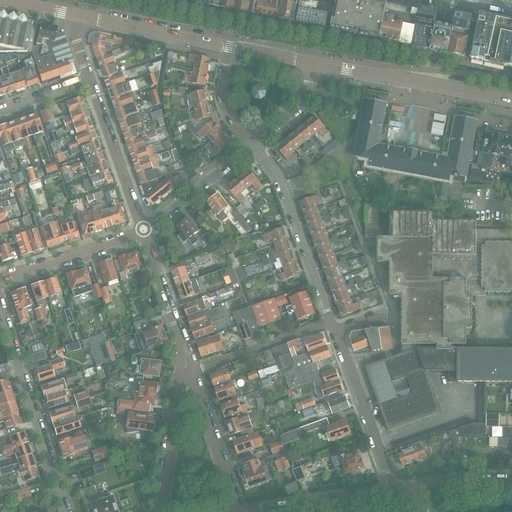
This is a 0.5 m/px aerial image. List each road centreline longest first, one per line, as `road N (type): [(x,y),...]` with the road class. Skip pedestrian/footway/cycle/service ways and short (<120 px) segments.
road 1 (residential): [(395,492),(286,200),(251,145)]
road 2 (residential): [(65,511),(0,307)]
road 3 (tertiary): [(511,101),(313,63)]
road 4 (residential): [(238,511),(182,351)]
road 5 (residential): [(143,231),(87,77)]
road 6 (residential): [(182,351),(159,511)]
road 7 (tertiary): [(228,47),(76,15)]
road 8 (residential): [(0,276),(143,231)]
road 9 (residential): [(258,511),(395,492)]
road 10 (residential): [(143,231),(251,145)]
road 11 (residential): [(182,351),(143,231)]
